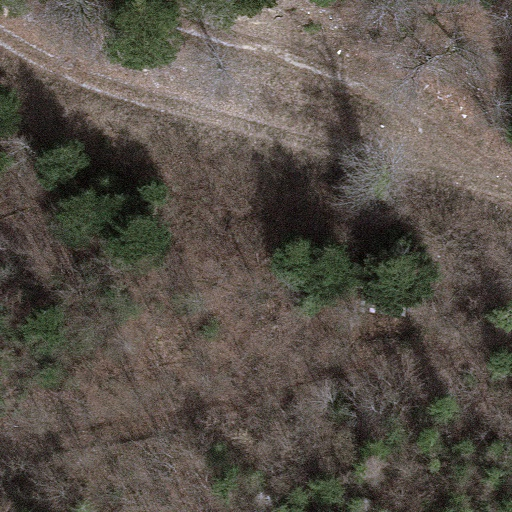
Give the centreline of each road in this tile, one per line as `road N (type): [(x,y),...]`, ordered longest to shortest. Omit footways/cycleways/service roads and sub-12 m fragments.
road 1 (track): [(0,17),(34,43),(206,105),(511,178)]
road 2 (track): [(0,453),(465,326),(511,323)]
road 3 (track): [(433,157),(379,87),(141,0)]
